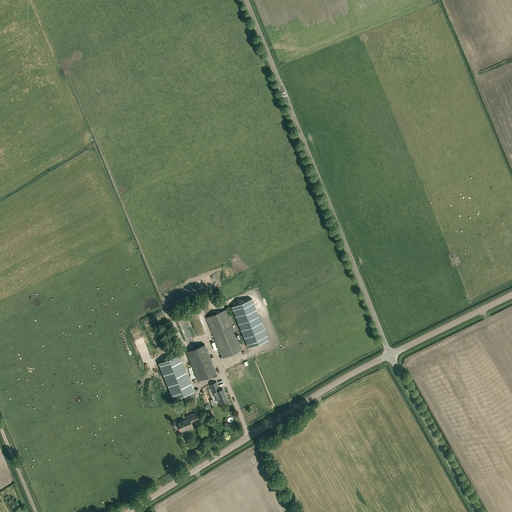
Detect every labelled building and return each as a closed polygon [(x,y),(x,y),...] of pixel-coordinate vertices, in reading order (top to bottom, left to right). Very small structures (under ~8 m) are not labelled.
[(243,349),(261,342),(245,301),(226,309),(243,349)] [(242,349),(232,325),(226,309),(206,318),(223,358),(242,349)] [(156,345),(160,358),(167,356),(162,343),(156,345)] [(217,374),(205,344),(186,352),(198,381),(217,374)] [(179,354),(159,363),(174,399),(194,391),(179,354)] [(220,390),(217,382),(210,385),(215,396),(216,396),(219,403),(228,400),(223,389),(220,390)] [(182,432),(193,427),(192,423),(199,420),(195,412),(189,415),(190,417),(178,423),(182,432)]
